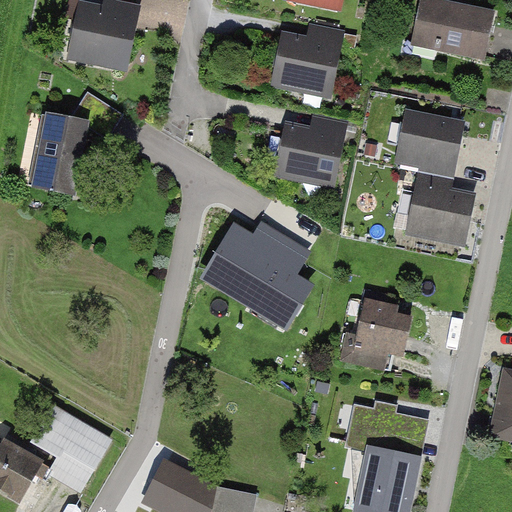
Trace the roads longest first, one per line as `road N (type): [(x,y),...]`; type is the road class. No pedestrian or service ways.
road 1 (residential): [(438,511),(511,156)]
road 2 (residential): [(198,173),(150,423),(105,511)]
road 3 (residential): [(202,0),(175,130)]
